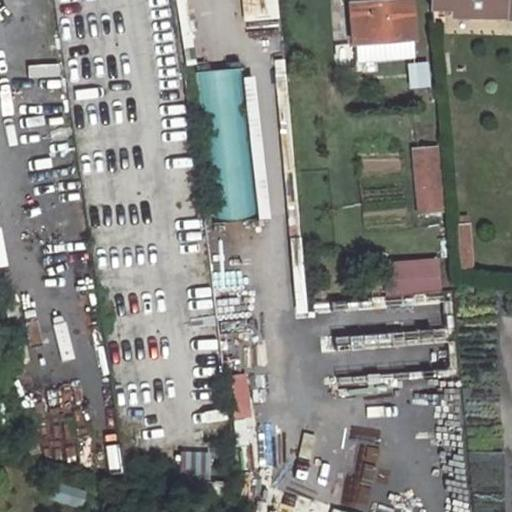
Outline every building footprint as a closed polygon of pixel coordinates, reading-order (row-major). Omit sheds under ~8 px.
[(408,0),(393,0),(349,3),(352,43),(356,43),(358,59),(409,56),(408,39),(412,39),(408,0)] [(509,0),(433,0),(434,21),(452,22),(510,22),(509,0)] [(260,218),(248,67),(195,72),(207,222),(260,218)] [(435,146),(408,148),(411,213),(439,212),(435,146)] [(452,225),(455,272),(470,271),(467,224),(452,225)] [(413,297),(439,293),(433,255),(380,264),(389,317),(415,313),(413,297)] [(272,324),(273,351),(295,350),(294,323),(272,324)] [(50,502),(79,509),(83,495),(54,487),(50,502)]
